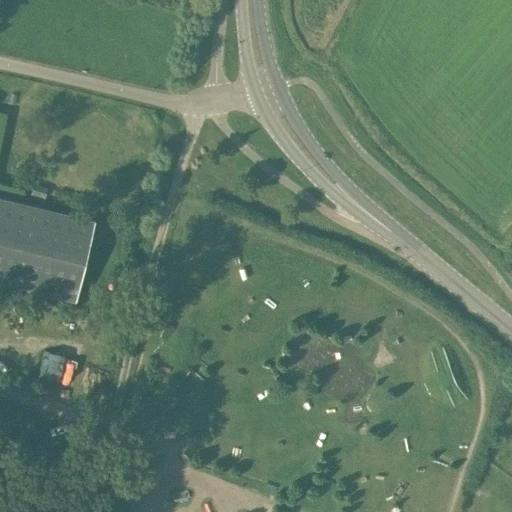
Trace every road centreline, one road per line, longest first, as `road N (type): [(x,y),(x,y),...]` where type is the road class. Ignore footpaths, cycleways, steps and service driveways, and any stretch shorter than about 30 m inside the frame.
road 1 (tertiary): [(511,333),(332,184),(289,134),(265,86)]
road 2 (unclassified): [(0,63),(169,101),(265,86)]
